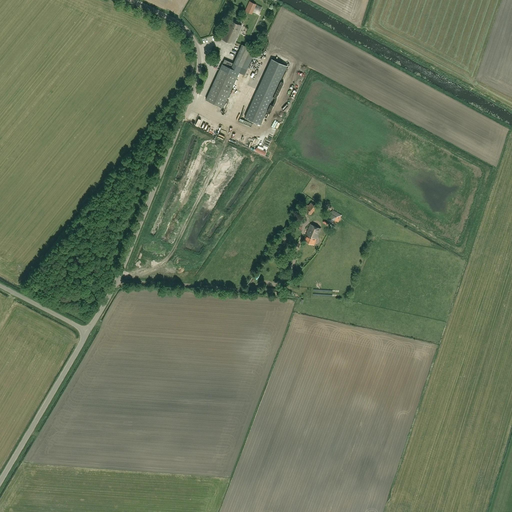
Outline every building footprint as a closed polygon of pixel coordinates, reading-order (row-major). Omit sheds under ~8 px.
[(255,4),(250,2),(246,11),(251,13),(255,4)] [(233,44),(242,26),(231,21),(223,39),(233,44)] [(231,68),(231,69),(239,72),(245,75),(255,51),(242,45),(234,63),(231,68)] [(272,58),(247,118),(264,125),(288,65),(272,58)] [(311,215),(317,207),(311,202),(305,210),(311,215)] [(327,220),(335,224),(337,221),(338,222),(342,215),(333,209),(327,220)] [(314,245),(321,229),(311,224),(304,240),(314,245)]
